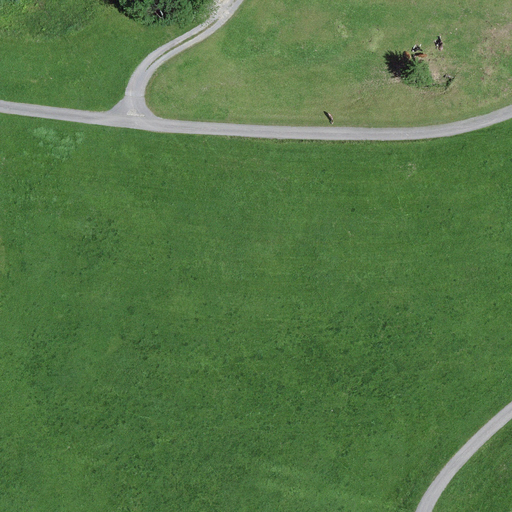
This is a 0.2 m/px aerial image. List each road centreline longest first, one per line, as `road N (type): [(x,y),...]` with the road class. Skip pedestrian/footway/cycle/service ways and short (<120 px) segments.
road 1 (unclassified): [(0,105),(298,136),(432,133),(511,113)]
road 2 (track): [(234,0),(141,84),(143,124)]
road 3 (unclassified): [(511,420),(439,492),(432,511)]
